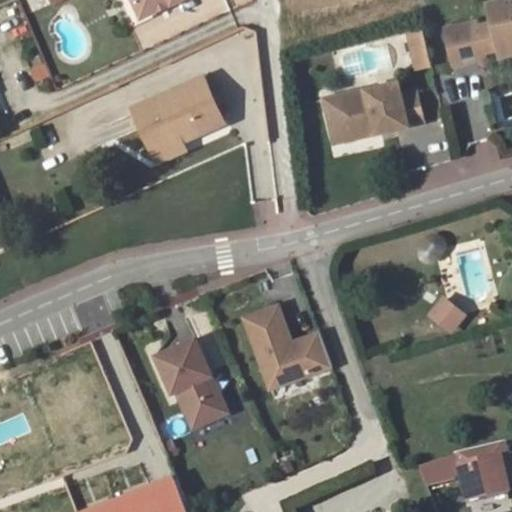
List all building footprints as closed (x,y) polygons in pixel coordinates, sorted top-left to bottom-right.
[(48,0),(25,0),(28,10),(50,5),(48,0)] [(128,0),(138,19),(178,0),(128,0)] [(479,25),(448,33),(456,68),(487,62),(484,50),(500,47),(503,62),(511,59),(511,3),(491,8),(495,27),(480,30),(479,25)] [(426,31),(408,33),(412,71),(431,69),(426,31)] [(169,144),(215,124),(196,79),(125,109),(141,149),(166,137),(169,144)] [(319,101),(328,145),(422,127),(416,96),(399,99),(397,86),(319,101)] [(451,316),(431,300),(421,313),(440,329),(451,316)] [(266,306),(233,318),(255,379),(275,372),(278,381),(320,366),(308,333),(280,343),(266,306)] [(169,400),(182,428),(216,412),(182,339),(143,357),(160,393),(167,390),(171,399),(169,400)] [(0,472),(92,433),(61,361),(0,385),(0,472)] [(275,372),(255,379),(258,389),(278,381),(275,372)] [(90,396),(103,417),(119,407),(106,386),(90,396)] [(511,471),(505,443),(419,465),(425,488),(460,479),(467,508),(511,496),(511,471)] [(303,511),(362,511),(401,500),(388,458),(376,462),(382,481),(301,506),(303,511)] [(336,480),(342,492),(378,474),(372,462),(336,480)] [(101,511),(169,511),(181,507),(167,474),(98,503),(101,511)]
